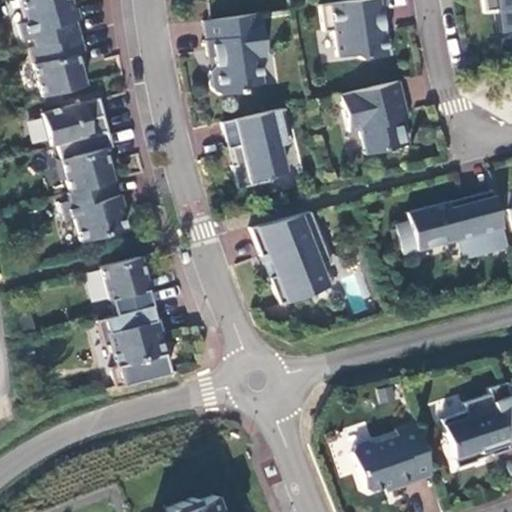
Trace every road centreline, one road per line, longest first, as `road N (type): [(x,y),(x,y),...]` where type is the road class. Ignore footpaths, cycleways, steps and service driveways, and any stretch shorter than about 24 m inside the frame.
road 1 (residential): [(256,380),(191,208),(149,0)]
road 2 (unclassified): [(0,473),(28,449),(104,415),(256,380)]
road 3 (unclassified): [(256,380),(511,315)]
road 4 (residential): [(435,0),(469,149),(511,136)]
road 5 (residential): [(256,380),(309,511)]
